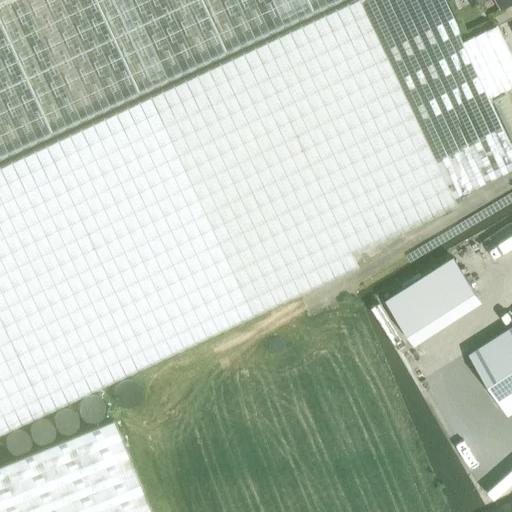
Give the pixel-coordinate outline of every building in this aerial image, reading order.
[(0,0),(0,157),(338,0),(0,0)] [(511,147),(490,100),(463,44),(442,0),(356,0),(0,165),(0,432),(47,411),(355,268),(350,256),(455,207),(452,200),(511,171),(511,147)] [(511,0),(477,0),(479,2),(482,0),(495,0),(501,10),(511,3),(511,0)] [(511,57),(498,27),(463,44),(490,100),(511,88),(511,57)] [(387,301),(415,346),(482,303),(453,259),(387,301)] [(511,327),(470,354),(508,414),(509,415),(511,413),(511,327)] [(148,511),(112,420),(0,465),(0,511),(148,511)]
